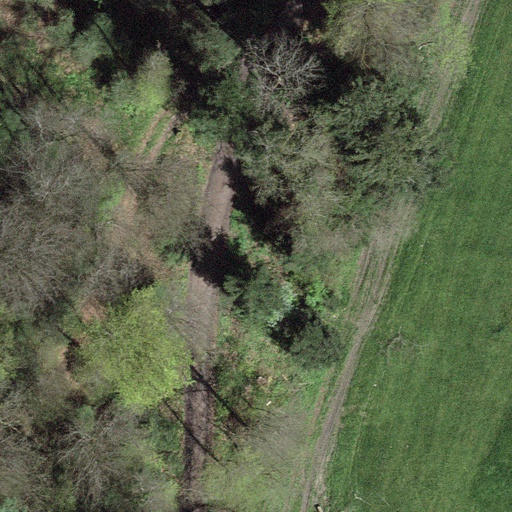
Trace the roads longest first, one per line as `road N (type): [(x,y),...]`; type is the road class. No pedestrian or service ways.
road 1 (track): [(303,0),(262,69),(213,193),(195,511)]
road 2 (track): [(0,483),(121,281),(207,99),(262,69)]
